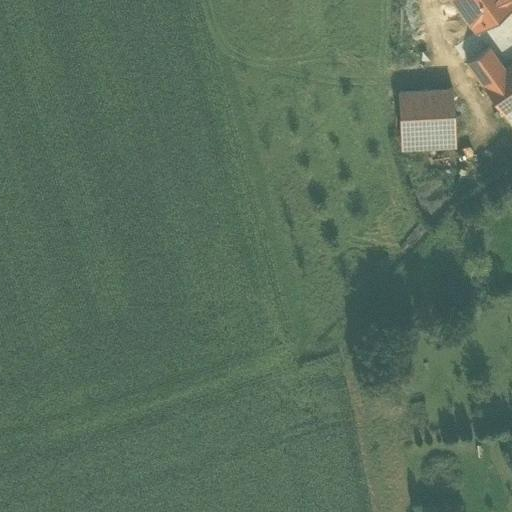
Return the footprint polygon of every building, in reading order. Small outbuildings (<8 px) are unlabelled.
[(511,0),(451,0),(474,33),(508,9),(511,6),(511,0)] [(465,60),(474,74),(493,60),(484,47),(465,60)] [(501,72),(493,60),(474,74),(482,85),(501,72)] [(511,111),(511,64),(501,72),(482,85),(505,116),(511,111)] [(401,139),(455,136),(452,90),(398,93),(401,139)] [(455,136),(401,139),(401,152),(455,149),(455,136)]
